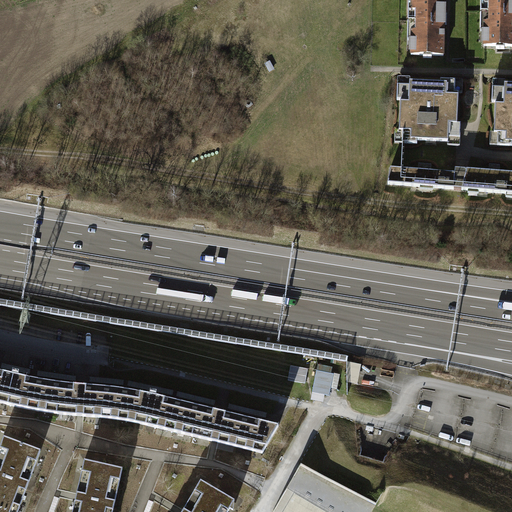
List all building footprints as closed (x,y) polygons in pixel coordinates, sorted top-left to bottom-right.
[(412,0),(411,56),(445,57),(446,0),(412,0)] [(511,0),(485,0),(484,49),(511,49),(511,0)] [(461,86),(397,83),(394,142),(458,146),(461,86)] [(511,85),(491,84),(488,145),(511,146),(511,85)] [(453,176),(392,171),(391,184),(511,193),(511,175),(453,171),(453,176)] [(324,357),(336,357),(335,348),(324,348),(324,357)] [(338,357),(349,357),(348,381),(361,382),(362,361),(349,360),(350,352),(339,351),(338,357)] [(334,369),(319,365),(317,372),(333,375),(334,369)] [(309,371),(291,367),(288,382),(306,385),(309,371)] [(0,403),(8,405),(15,376),(0,372),(0,403)] [(333,375),(317,372),(312,394),(330,396),(331,391),(335,375),(333,375)] [(337,392),(341,376),(335,375),(331,391),(337,392)] [(47,383),(15,376),(8,405),(47,413),(79,417),(114,419),(146,425),(153,396),(116,389),(81,386),(47,383)] [(153,396),(146,425),(214,442),(263,454),(279,426),(153,396)] [(0,447),(0,499),(20,507),(41,452),(4,438),(0,447)] [(382,464),(358,457),(328,450),(300,463),(377,504),(391,474),(382,464)] [(76,498),(72,511),(112,511),(123,469),(84,461),(76,498)] [(228,511),(235,501),(201,481),(182,511),(228,511)] [(0,511),(18,511),(20,507),(0,499),(0,511)]
